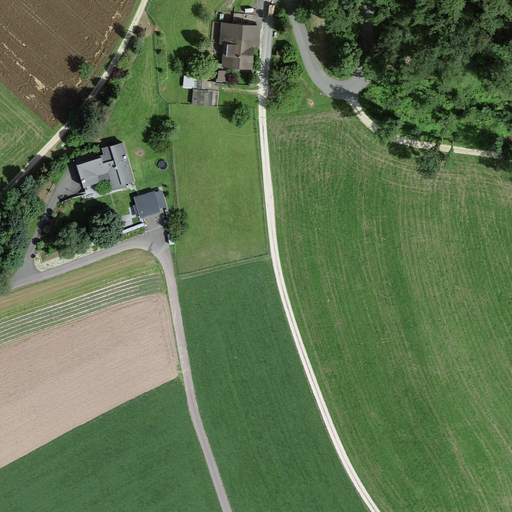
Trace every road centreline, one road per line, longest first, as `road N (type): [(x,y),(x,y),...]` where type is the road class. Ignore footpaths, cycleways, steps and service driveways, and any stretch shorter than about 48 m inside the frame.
road 1 (unclassified): [(226,511),(193,410),(163,245),(144,237),(0,291)]
road 2 (track): [(375,511),(333,434),(282,293),(268,207)]
road 3 (unclassified): [(146,0),(69,122),(0,197)]
road 4 (track): [(511,160),(409,141),(343,88)]
